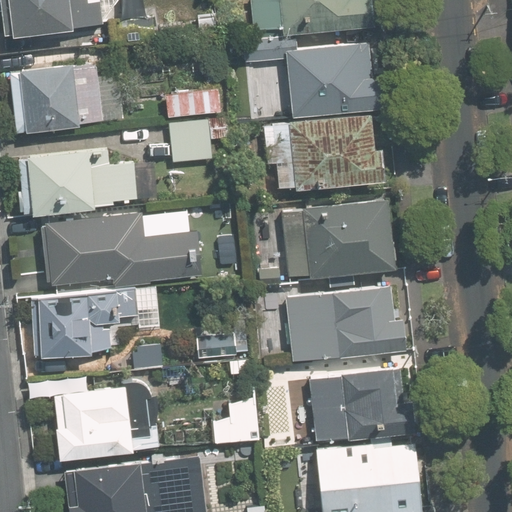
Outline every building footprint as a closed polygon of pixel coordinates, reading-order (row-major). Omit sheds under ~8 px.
[(0,0),(4,34),(103,24),(100,0),(0,0)] [(277,24),(277,31),(368,22),(365,0),(248,0),(252,27),(277,24)] [(152,13),(108,17),(110,43),(154,39),(152,13)] [(211,17),(193,18),(195,34),(213,32),(211,17)] [(241,40),(245,78),(283,74),(288,113),(378,103),(374,73),(368,74),(364,39),(289,47),(288,35),(241,40)] [(10,68),(15,129),(103,121),(97,60),(10,68)] [(165,89),(167,112),(220,108),(217,84),(165,89)] [(371,146),(367,110),(287,118),(287,123),(265,125),(271,184),(293,181),(294,184),(380,175),(377,145),(371,146)] [(168,121),(172,157),(212,154),(210,135),(228,133),(227,115),(168,121)] [(25,153),(31,210),(112,201),(112,197),(137,194),(133,158),(108,161),(106,144),(25,153)] [(389,265),(382,197),(306,205),(306,202),(277,205),(284,273),(304,270),(304,273),(389,265)] [(141,208),(43,219),(50,281),(114,274),(115,282),(203,273),(197,225),(144,231),(141,208)] [(254,266),(255,281),(275,279),(273,264),(254,266)] [(329,275),(315,277),(316,287),(330,286),(329,275)] [(390,316),(386,283),(282,294),(289,357),(399,345),(395,316),(390,316)] [(91,350),(91,346),(111,344),(108,319),(120,318),(119,313),(137,311),(134,286),(89,291),(31,294),(34,353),(91,350)] [(236,329),(238,348),(251,347),(249,328),(236,329)] [(204,332),(206,352),(236,350),(234,330),(204,332)] [(230,358),(231,373),(248,372),(247,357),(230,358)] [(386,367),(385,365),(336,371),(336,372),(305,375),(311,435),(342,432),(342,435),(408,428),(405,399),(399,400),(396,366),(386,367)] [(154,392),(151,392),(149,386),(144,380),(134,379),(125,379),(87,384),(86,373),(28,380),(30,394),(51,392),(58,455),(160,443),(154,392)] [(213,416),(215,441),(261,436),(257,397),(229,399),(230,414),(213,416)] [(311,447),(317,511),(380,511),(415,508),(408,441),(372,445),(372,440),(311,447)] [(64,467),(69,511),(207,511),(200,450),(64,467)]
